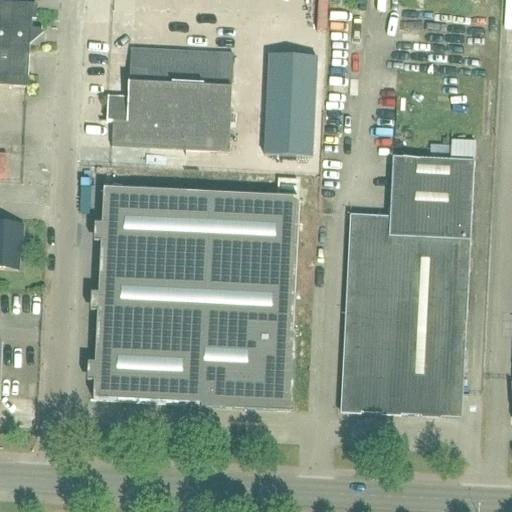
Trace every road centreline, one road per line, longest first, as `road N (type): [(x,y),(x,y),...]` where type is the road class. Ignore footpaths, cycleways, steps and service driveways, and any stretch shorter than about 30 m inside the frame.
road 1 (unclassified): [(56,484),(77,0)]
road 2 (tertiary): [(511,508),(56,484)]
